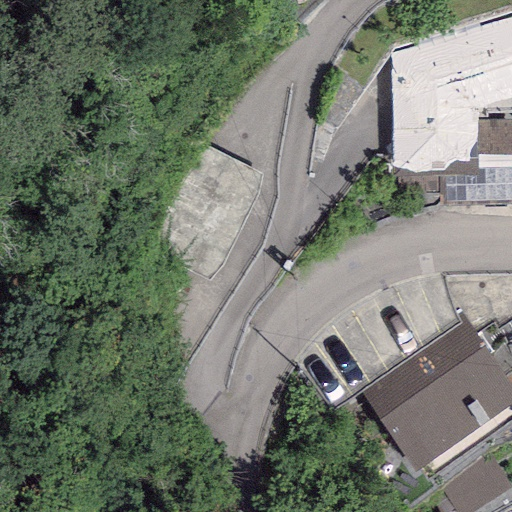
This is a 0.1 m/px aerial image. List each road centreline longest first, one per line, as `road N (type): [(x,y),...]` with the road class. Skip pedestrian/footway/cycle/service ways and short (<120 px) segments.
road 1 (residential): [(355,0),(316,49),(281,234),(217,360),(211,416),(245,448)]
road 2 (unclassified): [(511,249),(404,257),(334,285),(263,364),(245,448)]
